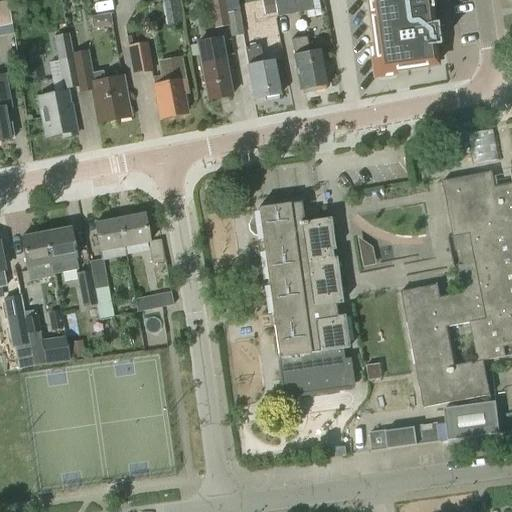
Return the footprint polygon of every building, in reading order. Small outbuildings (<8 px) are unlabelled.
[(183,23),(178,0),(163,0),(162,0),(167,26),(183,23)] [(211,0),(208,1),(214,31),(229,28),(231,39),(243,37),(236,0),(211,0)] [(270,0),(269,0),(262,1),(264,17),(273,15),(270,0)] [(309,0),(274,0),(277,15),(277,17),(312,11),(309,0)] [(432,24),(428,0),(366,0),(376,74),(436,66),(433,46),(438,46),(437,40),(432,41),(431,30),(435,29),(435,24),(432,24)] [(6,3),(0,3),(0,37),(12,35),(6,3)] [(140,25),(123,29),(126,47),(127,47),(133,75),(149,72),(140,25)] [(53,95),(36,99),(43,138),(60,135),(61,139),(75,136),(70,115),(69,115),(65,95),(68,94),(67,89),(75,88),(69,56),(65,35),(51,37),(56,61),(47,62),(53,95)] [(304,37),(289,40),(292,57),(291,57),(298,91),(326,86),(319,52),(307,54),(304,37)] [(219,39),(195,44),(200,72),(206,101),(230,96),(221,51),(219,39)] [(264,39),(240,44),(245,67),(251,101),(275,96),(264,39)] [(465,67),(477,66),(476,52),(464,52),(465,67)] [(69,56),(75,88),(76,93),(89,91),(95,124),(128,118),(120,78),(102,82),(100,72),(89,75),(85,53),(70,56),(69,56)] [(158,85),(152,86),(159,120),(184,115),(180,95),(186,94),(183,80),(182,80),(180,67),(173,68),(173,62),(165,64),(166,69),(155,71),(158,85)] [(0,142),(11,140),(8,124),(4,124),(1,108),(0,108),(0,142)] [(437,284),(400,291),(423,408),(490,396),(483,361),(505,357),(503,347),(511,345),(511,170),(511,171),(511,176),(511,183),(495,187),(492,172),(441,182),(452,236),(451,236),(462,293),(440,298),(437,284)] [(249,219),(246,225),(247,231),(252,236),(260,237),(276,359),(291,357),(296,396),(348,389),(343,357),(341,358),(340,349),(347,348),(342,315),(335,317),(333,304),(340,303),(334,257),(331,258),(330,250),(333,250),(328,218),(302,222),(299,202),(256,209),(257,215),(249,219)] [(118,219),(117,220),(123,248),(124,248),(123,247),(146,243),(147,243),(142,215),(141,215),(141,216),(118,220),(118,219)] [(94,224),(93,225),(98,253),(99,252),(122,248),(123,248),(117,220),(116,220),(94,225),(94,224)] [(68,229),(43,234),(51,275),(76,270),(68,229)] [(0,265),(0,287),(4,287),(10,321),(23,319),(32,367),(46,365),(38,318),(36,319),(30,282),(51,278),(51,275),(43,234),(19,239),(24,268),(15,270),(16,276),(2,278),(0,265)] [(89,269),(76,272),(82,305),(96,303),(99,318),(112,315),(101,260),(88,263),(89,269)] [(170,292),(133,300),(136,313),(173,306),(170,292)] [(372,311),(376,331),(402,325),(397,306),(372,311)] [(80,343),(69,345),(71,358),(83,356),(80,343)] [(246,374),(249,396),(267,394),(264,372),(246,374)] [(443,411),(447,442),(499,435),(496,405),(443,411)] [(435,426),(369,435),(372,453),(438,444),(435,426)] [(350,447),(326,450),(327,458),(351,455),(350,447)]
